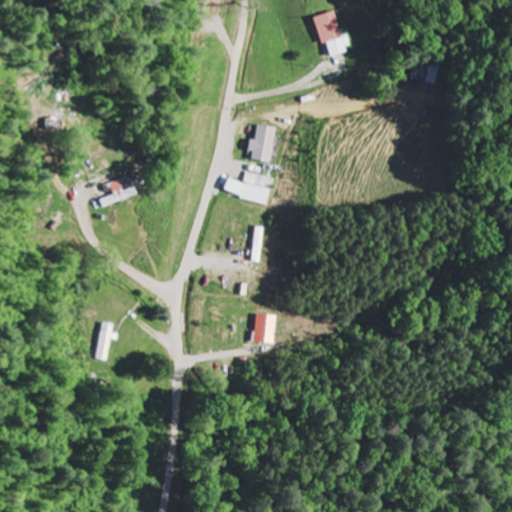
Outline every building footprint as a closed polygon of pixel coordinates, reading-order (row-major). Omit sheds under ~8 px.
[(323,46),(328,45),(333,59),(352,53),(347,36),(343,37),(336,13),(315,19),(323,46)] [(413,81),(435,86),(439,70),(418,64),(413,81)] [(280,130),(261,127),(259,142),(256,141),(252,161),(274,165),(280,130)] [(271,205),(277,180),(249,174),(247,184),(232,181),(228,197),(271,205)] [(103,201),(105,207),(139,198),(136,189),(125,193),(122,182),(112,185),(116,198),(103,201)] [(279,319),(259,316),(255,344),(275,347),(279,319)]
